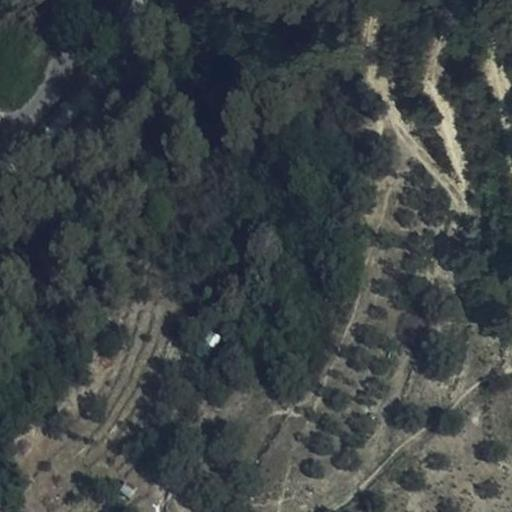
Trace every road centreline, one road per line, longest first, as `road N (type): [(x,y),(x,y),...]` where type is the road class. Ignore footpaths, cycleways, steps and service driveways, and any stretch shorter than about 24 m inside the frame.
road 1 (track): [(0,157),(67,117),(128,35),(142,0)]
road 2 (unclassified): [(0,119),(57,34),(68,0)]
